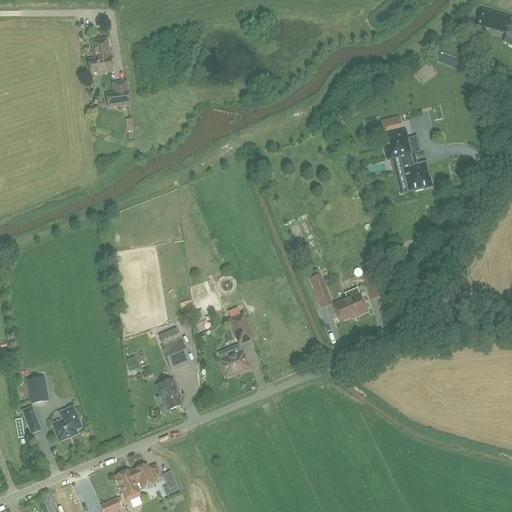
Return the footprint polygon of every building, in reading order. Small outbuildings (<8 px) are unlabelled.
[(508,28),(511,28),(511,19),(481,12),(477,27),(506,34),(508,28)] [(110,59),(107,41),(93,43),(95,61),(89,62),(91,74),(98,73),(98,75),(113,73),(111,59),(110,59)] [(115,94),(107,96),(109,108),(130,105),(128,93),(127,93),(126,83),(113,85),(115,94)] [(382,123),(385,133),(406,127),(403,117),(382,123)] [(408,193),(432,187),(426,164),(414,167),(405,132),(382,138),(388,161),(400,158),(408,193)] [(308,275),(318,299),(322,309),(332,305),(317,271),(308,275)] [(371,299),(380,296),(372,274),(364,276),(371,299)] [(367,313),(359,295),(357,290),(345,295),(347,300),(333,306),(340,322),(357,315),(357,317),(367,313)] [(183,310),(195,308),(193,300),(182,303),(183,310)] [(240,317),(237,310),(228,313),(231,321),(240,317)] [(231,321),(229,321),(239,345),(253,340),(243,316),(240,317),(231,321)] [(207,323),(205,317),(197,321),(199,326),(207,323)] [(267,343),(266,340),(275,336),(267,317),(250,324),(259,346),(267,343)] [(156,335),(161,348),(170,370),(189,363),(175,328),(156,335)] [(12,356),(10,350),(3,352),(4,358),(12,356)] [(243,353),(220,362),(227,379),(250,369),(243,353)] [(44,378),(27,381),(31,405),(48,402),(44,378)] [(164,402),(158,404),(163,416),(169,413),(169,411),(180,407),(177,400),(179,399),(172,381),(156,387),(160,397),(162,396),(164,402)] [(64,422),(54,426),(60,443),(78,436),(76,431),(82,429),(74,409),(61,414),(64,422)] [(24,413),(32,434),(42,431),(33,410),(24,413)] [(135,471),(135,472),(131,474),(130,472),(123,475),(122,474),(118,476),(118,477),(116,478),(126,499),(140,493),(136,484),(142,481),(144,486),(146,486),(153,483),(154,484),(163,480),(157,466),(148,470),(147,466),(135,471)] [(171,473),(164,476),(168,487),(164,489),(167,496),(179,491),(171,473)] [(142,498),(131,501),(134,510),(145,507),(142,498)] [(103,511),(115,511),(123,509),(118,499),(101,507),(103,511)]
